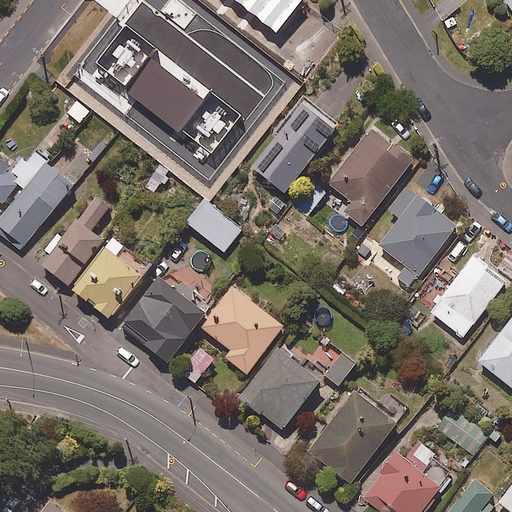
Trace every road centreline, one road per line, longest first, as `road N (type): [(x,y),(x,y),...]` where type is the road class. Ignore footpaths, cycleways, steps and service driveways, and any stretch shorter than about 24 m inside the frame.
road 1 (secondary): [(0,269),(127,372),(150,415)]
road 2 (residential): [(376,0),(461,142)]
road 3 (secondary): [(150,415),(278,511)]
road 4 (secondary): [(0,368),(101,391),(150,415)]
